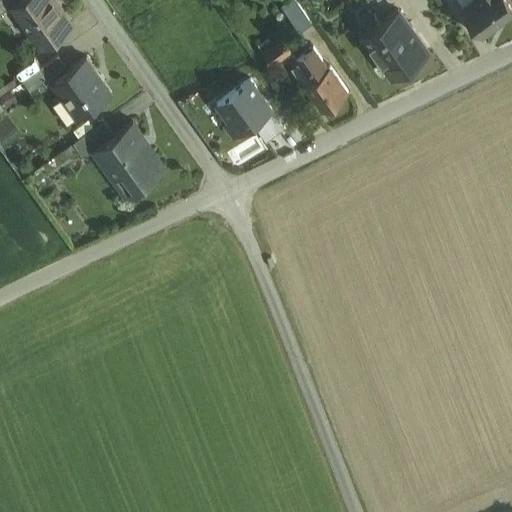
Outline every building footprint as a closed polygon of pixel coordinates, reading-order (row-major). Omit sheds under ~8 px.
[(57,0),(17,0),(11,4),(40,44),(73,21),(57,0)] [(468,0),(461,6),(482,35),(511,13),(511,1),(511,0),(468,0)] [(400,8),(364,34),(393,73),(428,47),(400,8)] [(276,34),(257,49),(274,70),(293,55),(276,34)] [(329,67),(313,46),(297,58),(312,79),(329,67)] [(62,54),(40,64),(46,76),(68,66),(62,54)] [(111,91),(86,56),(52,80),(77,115),(111,91)] [(349,92),(330,66),(329,67),(312,79),(304,85),(323,110),(349,92)] [(272,106),(251,77),(218,101),(231,119),(227,122),(235,134),(252,121),(262,114),(272,106)] [(286,126),(272,106),(262,114),(276,133),(286,126)] [(276,133),(262,114),(252,121),(266,141),(276,133)] [(87,148),(114,133),(107,119),(80,134),(87,148)] [(134,120),(93,149),(125,194),(166,164),(134,120)]
